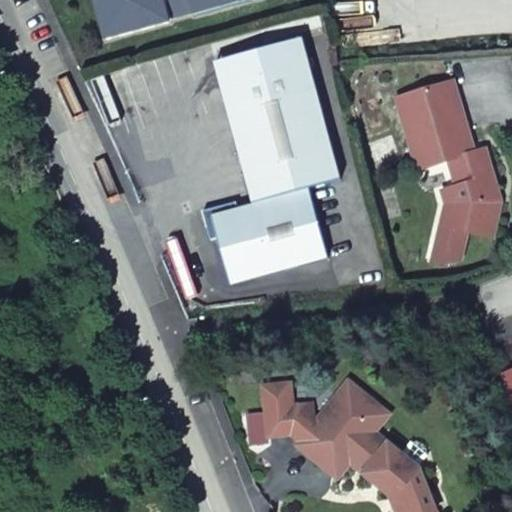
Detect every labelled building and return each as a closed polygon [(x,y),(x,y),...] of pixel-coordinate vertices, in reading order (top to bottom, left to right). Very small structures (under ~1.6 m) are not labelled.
[(90,0),(102,42),(168,24),(167,21),(190,15),(191,18),(255,0),(90,0)] [(213,65),(220,89),(307,64),(301,40),(213,65)] [(220,89),(234,139),(322,115),(307,64),(220,89)] [(492,194),(499,192),(487,149),(475,152),(455,82),(397,99),(417,171),(449,162),(456,187),(461,204),(455,229),(450,227),(439,233),(433,260),(446,263),(461,261),(468,232),(493,238),(502,202),(495,205),(492,194)] [(322,115),(234,139),(254,207),(238,212),(236,203),(202,212),(210,242),(214,240),(227,286),(328,259),(309,189),(340,181),(322,115)] [(461,204),(456,187),(442,190),(445,206),(439,233),(450,227),(455,229),(461,204)] [(502,202),(499,192),(492,194),(495,205),(502,202)] [(482,358),(492,355),(486,338),(476,341),(482,358)] [(511,369),(493,377),(511,426),(511,369)] [(435,511),(420,469),(418,468),(402,454),(377,431),(391,415),(350,379),(317,417),(313,414),(312,402),(293,403),(292,380),(265,382),(268,431),(290,430),(299,438),(295,441),(336,477),(349,462),(354,457),(367,469),(363,474),(390,498),(392,495),(396,499),(397,501),(392,503),(395,511),(435,511)] [(412,443),(402,454),(418,468),(428,457),(431,446),(428,441),(422,439),(412,443)] [(354,457),(349,462),(363,474),(367,469),(354,457)]
